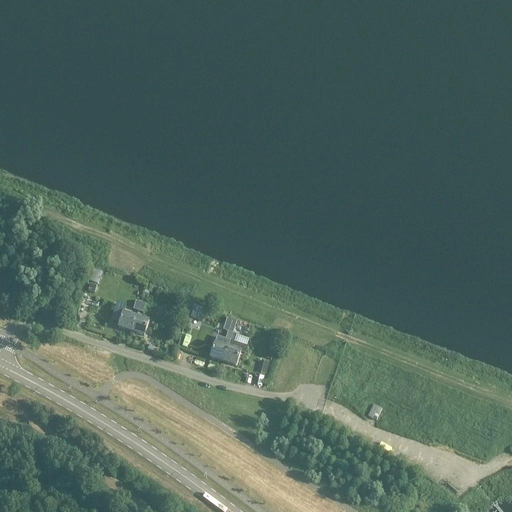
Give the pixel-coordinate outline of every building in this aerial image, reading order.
[(90,285),(88,292),(95,294),(95,293),(97,287),(90,285)] [(123,313),(118,328),(131,332),(136,317),(123,313)] [(136,317),(131,332),(144,336),(149,322),(136,317)] [(237,321),(228,318),(223,330),(233,333),(237,321)] [(223,363),(228,348),(230,342),(217,337),(210,358),(223,363)] [(277,349),(280,339),(273,337),(270,346),(277,349)] [(241,352),(228,348),(223,363),(236,367),(241,352)] [(265,361),(262,372),(268,374),(271,362),(265,361)] [(368,416),(376,421),(382,409),(374,405),(368,416)]
